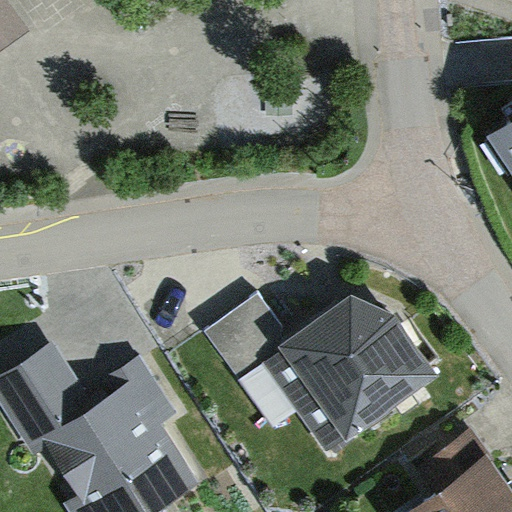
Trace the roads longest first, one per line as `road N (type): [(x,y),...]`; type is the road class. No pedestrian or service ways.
road 1 (residential): [(409,199),(158,220),(0,245)]
road 2 (residential): [(409,199),(395,0)]
road 3 (residential): [(511,332),(409,199)]
